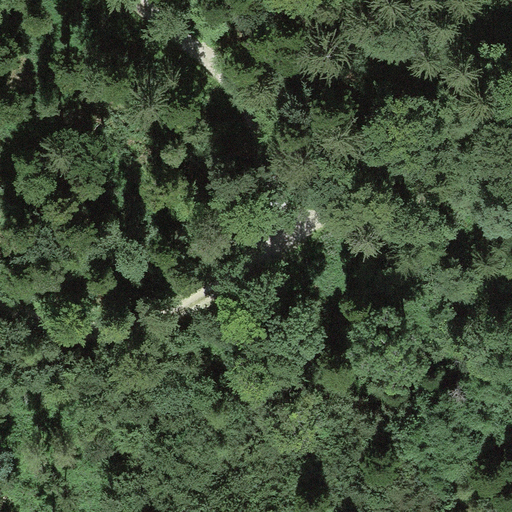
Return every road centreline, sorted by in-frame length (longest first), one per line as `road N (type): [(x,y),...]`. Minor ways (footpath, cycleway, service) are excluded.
road 1 (track): [(0,302),(37,326),(142,323),(239,287),(288,247),(240,83),(162,0)]
road 2 (track): [(288,247),(470,111),(511,99)]
